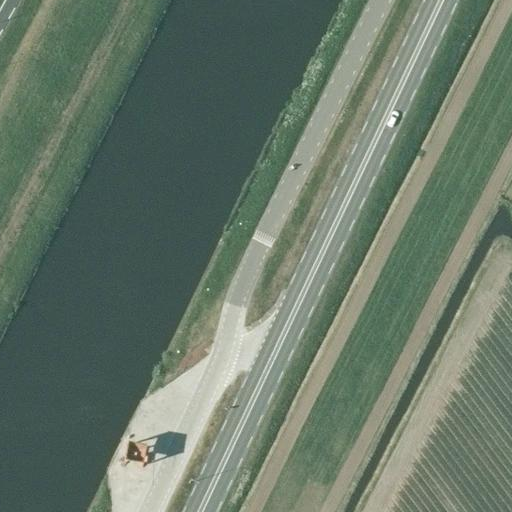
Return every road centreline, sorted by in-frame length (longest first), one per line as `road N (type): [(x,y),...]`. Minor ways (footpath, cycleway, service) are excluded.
road 1 (primary): [(201,511),(441,0)]
road 2 (unclassified): [(151,511),(226,348),(247,273),(382,0)]
